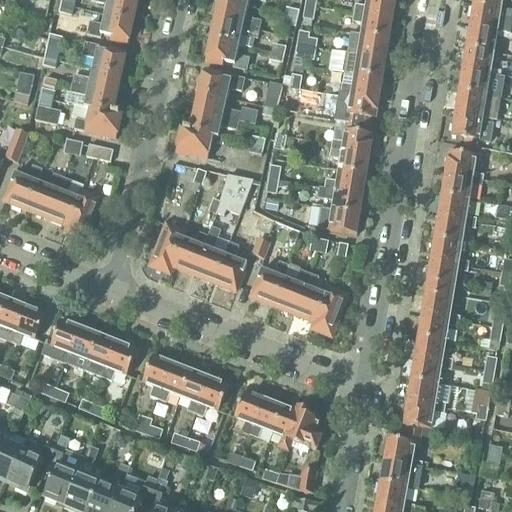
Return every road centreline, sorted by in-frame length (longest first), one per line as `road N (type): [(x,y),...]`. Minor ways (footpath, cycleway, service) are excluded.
road 1 (residential): [(363,387),(428,0)]
road 2 (residential): [(114,290),(179,0)]
road 3 (residential): [(363,387),(114,290)]
road 4 (residential): [(340,511),(363,387)]
road 5 (residential): [(114,290),(0,246)]
